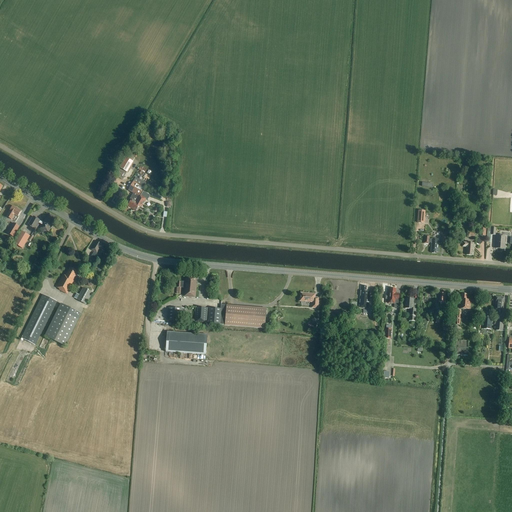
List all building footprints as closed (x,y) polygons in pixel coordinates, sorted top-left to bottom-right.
[(116,175),(115,176),(122,180),(123,178),(126,173),(119,169),(116,175)] [(131,200),(127,207),(131,209),(135,203),(135,202),(139,195),(144,188),(146,184),(145,182),(144,181),(143,181),(141,181),(140,182),(139,185),(133,182),(128,191),(133,193),(130,199),(131,200)] [(135,203),(131,209),(136,212),(138,207),(139,206),(141,207),(146,199),(139,195),(135,202),(135,203)] [(13,206),(9,212),(6,217),(11,220),(14,215),(17,217),(21,211),(13,206)] [(122,206),(120,209),(129,214),(130,212),(122,206)] [(418,210),(417,223),(424,224),(425,211),(418,210)] [(40,221),(38,223),(42,225),(40,228),(41,229),(39,231),(43,234),(45,231),(48,233),(54,223),(53,222),(55,218),(50,214),(47,219),(46,218),(43,223),(40,221)] [(38,223),(40,221),(33,217),(28,225),(34,229),(38,223)] [(7,234),(13,237),(19,227),(13,223),(7,234)] [(21,231),(14,243),(22,249),(30,236),(21,231)] [(496,235),(495,249),(504,249),(505,236),(496,235)] [(431,253),(436,254),(436,252),(439,252),(439,248),(438,248),(438,239),(433,239),(432,239),(429,239),(429,236),(424,236),(424,244),(429,244),(429,243),(431,243),(430,252),(432,252),(431,253)] [(101,244),(96,241),(90,250),(97,254),(99,249),(101,251),(104,246),(101,245),(101,244)] [(466,255),(472,256),(473,244),(463,243),(462,247),(467,247),(466,255)] [(59,290),(67,294),(74,281),(73,280),(77,272),(70,268),(65,276),(63,274),(56,287),(59,289),(59,290)] [(185,282),(177,282),(177,287),(184,288),(183,297),(187,297),(195,298),(196,283),(195,283),(196,278),(186,277),(185,282)] [(366,287),(360,286),(360,291),(359,308),(368,309),(370,292),(366,291),(366,287)] [(83,288),(77,300),(86,305),(92,293),(83,288)] [(395,294),(396,289),(389,289),(389,296),(388,300),(388,304),(394,304),(398,304),(398,300),(399,294),(395,294)] [(317,308),(318,298),(314,298),(315,295),(300,294),(300,301),(312,302),(312,308),(317,308)] [(445,294),(439,294),(438,302),(440,303),(440,306),(442,306),(442,311),(447,311),(448,303),(444,303),(445,294)] [(470,301),(466,300),(467,295),(462,294),(462,295),(461,295),(459,309),(469,310),(470,301)] [(35,345),(57,302),(43,295),(21,338),(35,345)] [(504,298),(495,297),(495,303),(496,303),(495,309),(502,309),(503,304),(504,298)] [(414,322),(415,316),(416,309),(413,309),(413,300),(405,299),(404,300),(404,303),(405,304),(405,309),(410,309),(409,321),(414,322)] [(65,346),(81,314),(61,303),(45,336),(65,346)] [(493,312),(494,304),(485,303),(485,312),(493,312)] [(221,306),(221,309),(220,325),(225,325),(224,325),(264,329),(266,309),(226,305),(226,306),(221,306)] [(180,321),(181,308),(169,307),(168,320),(180,321)] [(195,307),(194,323),(206,324),(207,308),(195,307)] [(221,309),(209,308),(208,324),(220,325),(221,309)] [(491,330),(492,318),(482,317),(481,329),(491,330)] [(498,346),(504,346),(505,329),(502,329),(503,324),(495,323),(495,331),(499,331),(498,346)] [(207,335),(167,332),(165,352),(206,355),(207,335)]
